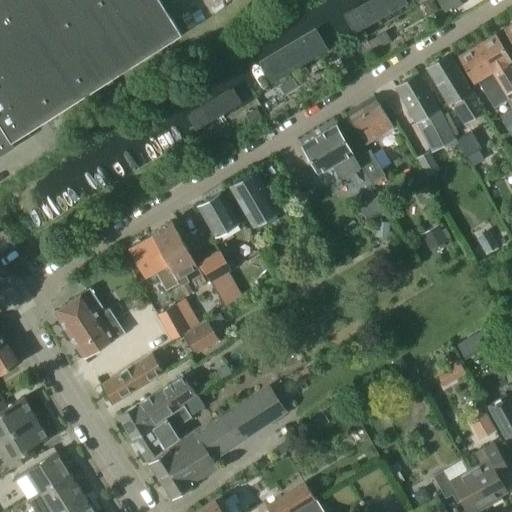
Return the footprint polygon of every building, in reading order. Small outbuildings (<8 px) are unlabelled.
[(0,0),(0,152),(20,139),(18,135),(179,33),(158,0),(0,0)] [(404,0),(375,0),(336,22),(348,42),(409,8),(404,0)] [(511,52),(500,31),(477,45),(509,99),(511,96),(511,62),(510,59),(511,57),(511,52)] [(315,42),(260,73),(268,87),(323,56),(315,42)] [(477,45),(458,55),(473,80),(477,78),(494,107),(509,99),(477,45)] [(464,122),(483,111),(472,93),(470,89),(449,55),(427,69),(448,104),(451,102),(464,122)] [(418,73),(395,87),(415,122),(416,123),(425,118),(441,146),(447,143),(449,148),(458,143),(456,140),(450,127),(418,73)] [(239,86),(182,118),(191,134),(248,102),(239,86)] [(346,113),(363,140),(366,143),(394,125),(374,95),(346,113)] [(510,135),(511,134),(511,106),(498,114),(510,135)] [(335,124),(301,144),(317,172),(332,163),(340,178),(360,166),(355,158),(335,124)] [(471,132),(456,140),(458,143),(466,157),(481,149),(471,132)] [(357,157),(356,158),(370,183),(371,182),(383,175),(369,150),(357,157)] [(253,223),(277,209),(254,172),(230,186),(253,223)] [(215,234),(236,222),(220,193),(198,205),(215,234)] [(197,267),(187,250),(171,221),(149,233),(178,282),(180,286),(190,281),(186,273),(197,267)] [(132,243),(132,245),(128,247),(144,275),(154,269),(165,289),(178,282),(149,233),(150,235),(140,241),(138,240),(132,243)] [(230,269),(218,249),(198,262),(210,281),(230,269)] [(83,358),(113,339),(124,332),(109,308),(104,311),(90,288),(53,311),(83,358)] [(173,303),(156,314),(170,338),(188,327),(173,303)] [(136,326),(151,317),(144,305),(129,315),(136,326)] [(220,339),(205,318),(182,335),(197,356),(220,339)] [(267,320),(243,334),(247,342),(271,328),(267,320)] [(457,344),(465,358),(492,342),(484,328),(457,344)] [(137,337),(125,344),(105,357),(112,369),(144,349),(137,337)] [(0,346),(0,371),(17,361),(6,342),(0,346)] [(162,373),(156,362),(150,353),(100,384),(111,403),(162,373)] [(446,367),(452,377),(464,370),(458,360),(446,367)] [(132,438),(133,437),(149,427),(165,416),(196,394),(184,375),(119,416),(132,438)] [(250,396),(268,423),(286,411),(268,384),(250,396)] [(511,399),(507,392),(484,405),(504,439),(511,434),(511,399)] [(166,417),(165,416),(149,427),(133,437),(146,459),(163,449),(179,437),(173,428),(204,407),(196,395),(166,417)] [(0,401),(0,437),(38,417),(26,398),(9,408),(4,399),(0,401)] [(196,432),(149,462),(172,497),(191,484),(187,478),(214,459),(245,439),(231,417),(242,410),(238,404),(227,411),(196,432)] [(481,437),(493,430),(483,412),(471,419),(481,437)] [(50,437),(38,417),(0,437),(0,451),(10,468),(35,453),(32,448),(50,437)] [(481,464),(470,470),(489,506),(503,498),(501,496),(508,492),(501,478),(511,473),(493,442),(474,452),(481,464)] [(28,468),(42,490),(70,471),(57,450),(28,468)] [(443,470),(432,475),(444,498),(457,490),(468,511),(469,511),(475,509),(476,511),(489,506),(470,470),(449,481),(443,470)] [(42,490),(55,511),(84,493),(70,471),(42,490)] [(296,511),(316,499),(304,481),(265,505),(268,511),(296,511)] [(55,511),(96,511),(84,493),(55,511)] [(236,494),(226,501),(222,494),(195,511),(240,511),(235,503),(240,500),(236,494)] [(324,511),(316,499),(296,511),(324,511)]
